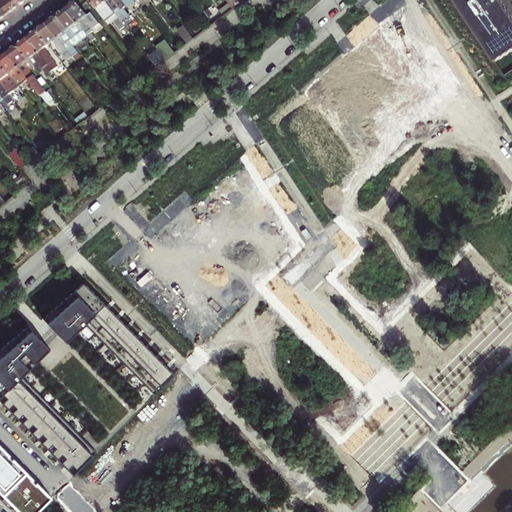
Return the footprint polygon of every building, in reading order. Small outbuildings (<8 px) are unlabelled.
[(19,4),(15,0),(0,0),(0,1),(2,5),(4,3),(10,11),(15,7),(19,4)] [(89,15),(77,0),(75,0),(71,3),(66,7),(72,15),(74,13),(79,20),(78,21),(89,34),(93,32),(93,31),(91,28),(100,23),(92,13),(89,15)] [(91,0),(109,23),(114,19),(121,29),(126,25),(125,23),(108,1),(108,0),(91,0)] [(126,5),(122,0),(108,0),(108,1),(125,23),(129,20),(126,16),(129,14),(124,7),(126,5)] [(511,0),(456,0),(496,61),(511,50),(511,0)] [(0,17),(5,14),(10,11),(4,3),(2,5),(0,1),(0,17)] [(92,8),(86,1),(83,4),(88,10),(92,8)] [(72,15),(66,7),(62,10),(57,13),(79,42),(83,39),(93,52),(93,51),(101,62),(106,58),(93,40),(89,34),(78,21),(79,20),(74,13),(72,15)] [(69,49),(79,42),(57,13),(52,17),(46,22),(52,30),(54,28),(60,36),(59,36),(69,49)] [(52,30),(46,22),(42,25),(38,28),(50,44),(54,40),(64,53),(69,49),(59,36),(60,36),(54,28),(52,30)] [(50,44),(38,28),(33,32),(27,36),(33,44),(35,43),(41,50),(40,51),(58,76),(63,72),(54,60),(55,59),(46,47),(50,44)] [(33,44),(27,36),(24,39),(18,43),(30,58),(35,55),(44,68),(45,68),(54,79),(58,76),(40,51),(41,50),(35,43),(33,44)] [(27,61),(30,58),(18,43),(13,47),(8,51),(14,59),(16,57),(22,65),(20,66),(30,78),(52,107),(57,103),(48,91),(49,90),(27,61)] [(14,59),(8,51),(4,54),(0,56),(0,59),(19,85),(24,81),(25,82),(30,78),(20,66),(22,65),(16,57),(14,59)] [(23,90),(19,85),(0,59),(0,77),(2,80),(1,81),(14,98),(23,90)] [(0,99),(5,96),(9,101),(14,98),(1,81),(2,80),(0,77),(0,99)] [(37,148),(40,153),(51,146),(47,141),(37,148)] [(10,154),(21,168),(31,161),(20,146),(10,154)] [(44,319),(65,342),(84,325),(155,395),(174,375),(84,283),(44,319)] [(201,333),(179,304),(165,314),(188,343),(201,333)] [(48,350),(27,327),(0,350),(0,399),(75,474),(96,452),(18,376),(48,350)] [(36,511),(51,498),(0,445),(0,490),(20,511),(36,511)]
